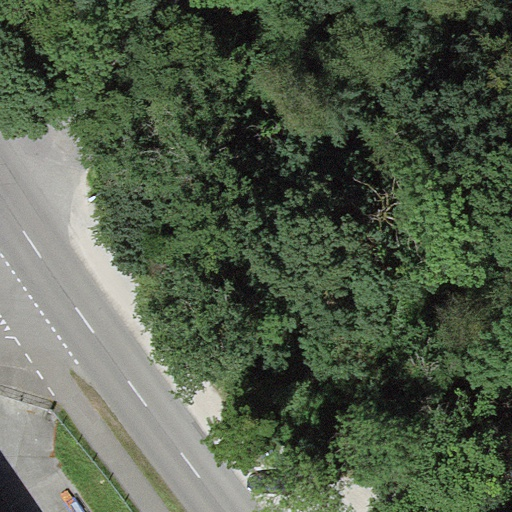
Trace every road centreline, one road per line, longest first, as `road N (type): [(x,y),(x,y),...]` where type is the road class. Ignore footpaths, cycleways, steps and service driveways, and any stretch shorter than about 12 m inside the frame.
road 1 (secondary): [(224,511),(16,221)]
road 2 (track): [(0,175),(94,116),(213,0)]
